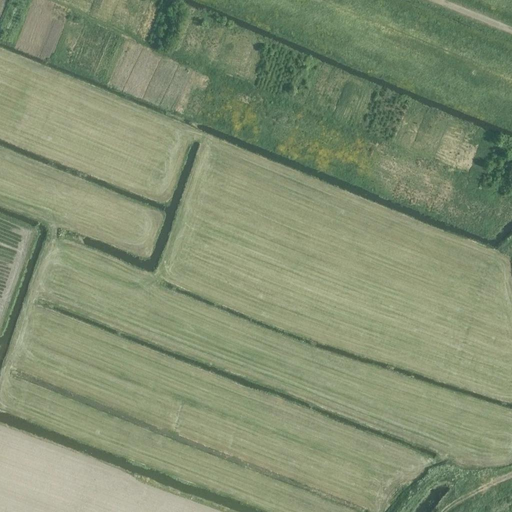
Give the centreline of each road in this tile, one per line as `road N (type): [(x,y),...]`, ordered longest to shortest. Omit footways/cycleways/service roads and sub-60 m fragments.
road 1 (track): [(35,291),(329,403)]
road 2 (track): [(35,291),(56,236),(53,222),(0,197)]
